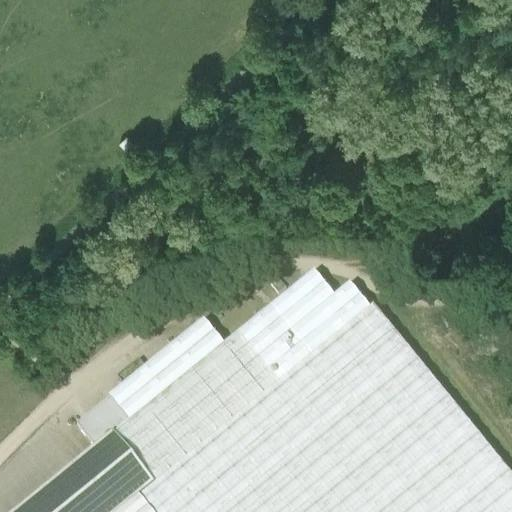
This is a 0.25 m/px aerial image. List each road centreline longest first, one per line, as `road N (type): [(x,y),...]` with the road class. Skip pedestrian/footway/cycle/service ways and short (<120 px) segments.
road 1 (track): [(80,393),(197,291),(260,262),(341,258),(400,289),(511,274)]
road 2 (track): [(0,321),(341,0)]
road 3 (track): [(511,460),(461,397),(400,303),(400,289)]
road 4 (track): [(511,199),(478,234),(341,258)]
